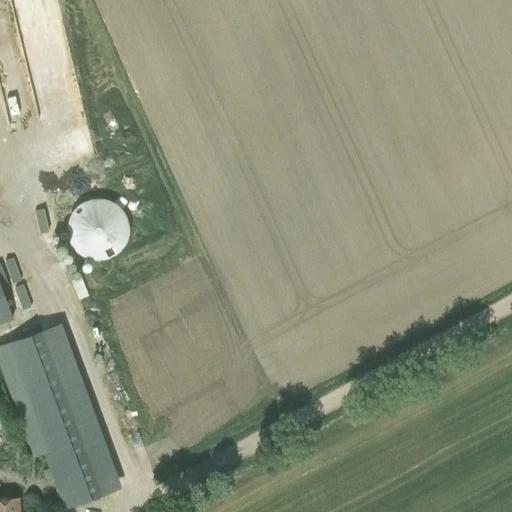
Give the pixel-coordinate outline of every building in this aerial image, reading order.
[(56,91),(73,87),(53,0),(25,0),(21,1),(27,26),(43,22),(46,35),(44,36),(56,91)] [(67,130),(75,152),(83,149),(75,127),(67,130)] [(28,221),(125,486),(200,458),(103,194),(28,221)] [(0,287),(0,323),(12,319),(0,287)] [(3,344),(0,345),(0,369),(32,457),(43,454),(56,490),(63,509),(115,489),(108,471),(55,325),(3,344)] [(0,511),(17,511),(17,498),(0,498),(0,511)]
